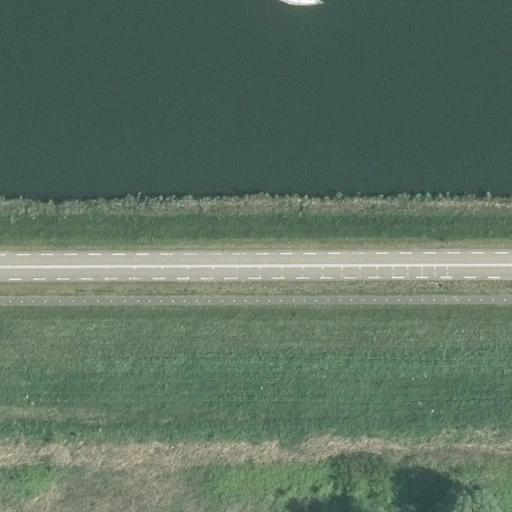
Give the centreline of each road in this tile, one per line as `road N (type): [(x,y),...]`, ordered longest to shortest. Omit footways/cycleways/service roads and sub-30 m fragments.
road 1 (secondary): [(374,263),(0,265)]
road 2 (secondary): [(374,263),(511,263)]
